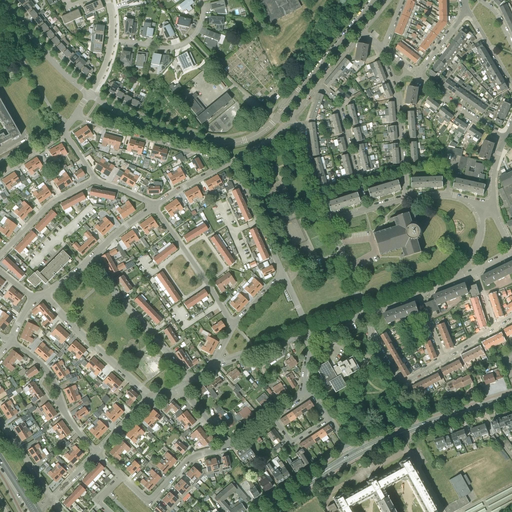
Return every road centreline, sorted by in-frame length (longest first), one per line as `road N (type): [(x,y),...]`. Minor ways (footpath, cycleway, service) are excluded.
road 1 (residential): [(373,0),(273,121),(240,141),(188,137),(89,94)]
road 2 (residential): [(228,163),(75,115)]
road 3 (residential): [(187,384),(94,254)]
road 4 (residential): [(407,197),(396,95),(382,48)]
road 5 (residential): [(152,399),(43,294)]
road 6 (residential): [(96,453),(66,414),(46,367),(10,342)]
road 7 (residential): [(233,325),(153,206)]
road 8 (residential): [(233,446),(193,457),(151,499),(121,476)]
road 9 (residential): [(317,85),(340,106),(368,209)]
road 10 (residential): [(89,94),(1,0)]
road 11 (residential): [(0,255),(48,205),(95,179)]
road 12 (residential): [(283,273),(228,163)]
road 13 (residential): [(112,40),(179,45),(199,28),(201,0)]
road 14 (primary): [(511,397),(398,434)]
